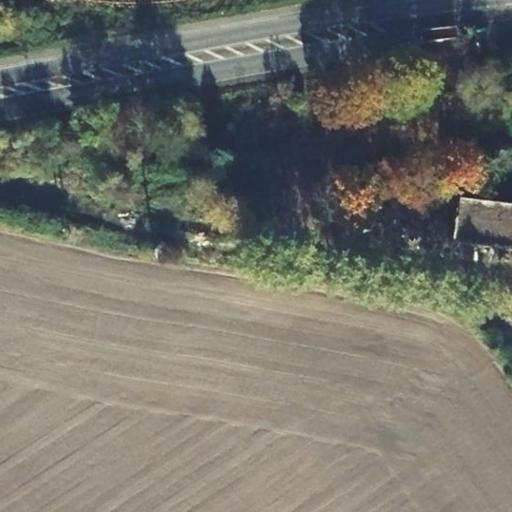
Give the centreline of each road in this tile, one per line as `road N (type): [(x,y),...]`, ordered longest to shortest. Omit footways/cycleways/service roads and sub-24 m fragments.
road 1 (tertiary): [(0,110),(511,28)]
road 2 (tertiary): [(433,0),(0,78)]
